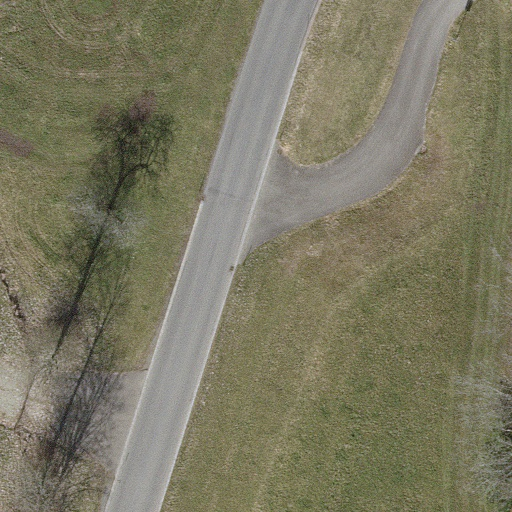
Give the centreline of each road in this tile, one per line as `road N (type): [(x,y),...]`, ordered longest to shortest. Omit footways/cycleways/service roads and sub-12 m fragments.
road 1 (unclassified): [(300,0),(133,511)]
road 2 (track): [(232,193),(316,198),(374,171),(448,13),(464,0)]
